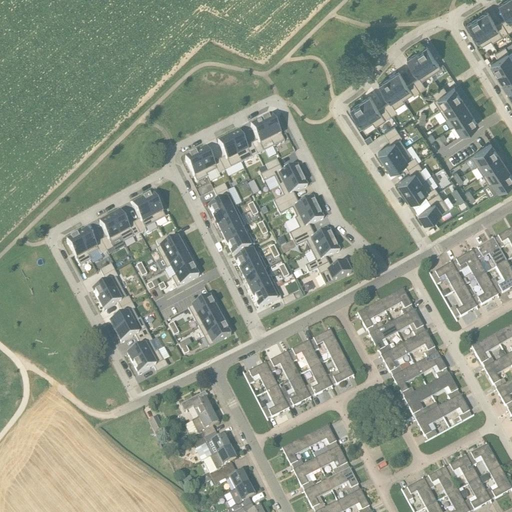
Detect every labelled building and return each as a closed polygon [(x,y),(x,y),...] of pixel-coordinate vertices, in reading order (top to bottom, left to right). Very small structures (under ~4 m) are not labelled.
[(511,6),(508,0),(507,0),(498,6),(507,19),(501,23),(508,33),(511,30),(511,6)] [(487,12),(477,19),(491,41),(492,43),(508,33),(501,23),(496,26),(487,12)] [(477,19),(467,25),(481,47),(491,41),(477,19)] [(426,47),(416,53),(429,73),(439,67),(426,47)] [(507,53),(508,53),(505,47),(494,54),(498,59),(507,53)] [(416,53),(406,60),(418,78),(413,82),(420,92),(425,89),(419,80),(429,73),(416,53)] [(498,59),(490,64),(496,74),(511,64),(511,60),(507,53),(498,59)] [(511,64),(496,74),(502,83),(511,76),(511,64)] [(398,72),(389,79),(403,101),(413,94),(414,96),(420,92),(413,82),(407,86),(398,72)] [(511,76),(502,83),(507,92),(511,89),(511,76)] [(389,79),(379,85),(390,102),(384,106),(391,117),(397,113),(394,109),(404,103),(403,101),(389,79)] [(433,94),(436,99),(447,93),(443,87),(433,94)] [(436,99),(434,101),(440,111),(460,97),(454,88),(447,93),(436,99)] [(370,97),(360,103),(373,123),(375,127),(391,117),(384,106),(378,110),(370,97)] [(460,97),(440,111),(446,120),(449,117),(466,106),(460,97)] [(360,103),(350,110),(363,130),(373,123),(360,103)] [(466,106),(449,117),(455,126),(472,115),(466,106)] [(472,115),(455,126),(461,136),(478,125),(472,115)] [(272,118),(261,123),(272,144),(274,148),(284,143),(272,118)] [(261,123),(251,128),(258,142),(252,145),(257,156),(263,153),(261,149),(272,144),(261,123)] [(394,127),(384,134),(387,139),(398,132),(394,127)] [(218,137),(220,141),(234,134),(232,130),(218,137)] [(391,145),(378,153),(384,163),(406,149),(400,139),(401,138),(398,132),(387,139),(391,145)] [(239,134),(229,139),(241,164),(257,156),(252,145),(246,148),(239,134)] [(229,139),(218,145),(225,158),(219,161),(225,172),(241,164),(229,139)] [(491,144),(474,155),(480,164),(497,153),(491,144)] [(406,149),(384,163),(391,173),(404,164),(407,170),(418,163),(414,157),(413,159),(406,149)] [(206,150),(196,156),(206,176),(217,171),(219,175),(225,172),(219,161),(213,164),(206,150)] [(497,153),(480,164),(486,173),(503,162),(497,153)] [(196,156),(185,161),(196,183),(207,178),(206,176),(196,156)] [(277,161),(265,167),(268,173),(280,167),(277,161)] [(486,173),(483,176),(489,185),(492,183),(509,171),(503,162),(486,173)] [(411,175),(398,184),(404,194),(426,179),(419,169),(421,168),(418,163),(407,170),(411,175)] [(268,173),(260,177),(263,183),(276,176),(281,187),(302,177),(297,166),(283,173),(280,167),(268,173)] [(511,175),(509,171),(492,183),(498,192),(511,182),(511,175)] [(287,197),(274,204),(276,210),(296,200),(293,194),(307,187),(302,177),(281,187),(287,197)] [(426,179),(404,194),(411,204),(424,195),(427,200),(438,193),(435,188),(432,189),(426,179)] [(249,183),(254,195),(260,192),(255,181),(249,183)] [(200,189),(202,195),(214,191),(212,185),(200,189)] [(224,186),(213,192),(216,197),(227,192),(224,186)] [(453,190),(459,201),(464,198),(458,187),(453,190)] [(219,203),(208,208),(213,219),(235,208),(227,192),(216,197),(219,203)] [(431,205),(418,214),(424,224),(448,209),(438,193),(427,200),(431,205)] [(153,195),(143,201),(154,222),(164,216),(153,195)] [(296,200),(276,210),(279,215),(292,209),(297,219),(318,209),(313,198),(299,205),(296,200)] [(143,201),(132,207),(140,221),(134,224),(140,235),(146,232),(143,227),(154,222),(143,201)] [(235,208),(213,219),(218,228),(240,217),(235,208)] [(303,230),(290,236),(293,242),(312,232),(309,227),(323,220),(318,209),(297,219),(303,230)] [(120,213),(110,219),(121,240),(131,234),(134,238),(140,235),(134,224),(128,227),(120,213)] [(240,217),(218,228),(223,238),(240,229),(245,227),(240,217)] [(110,219),(99,225),(107,239),(101,242),(107,253),(113,250),(111,245),(121,240),(110,219)] [(498,238),(494,241),(499,250),(503,248),(502,244),(507,241),(511,248),(511,228),(497,237),(498,238)] [(240,229),(223,238),(228,247),(245,239),(240,229)] [(87,231),(77,237),(90,262),(107,253),(101,242),(95,245),(87,231)] [(312,232),(293,242),(295,247),(308,241),(313,252),(334,241),(329,231),(315,238),(312,232)] [(77,237),(66,242),(80,267),(90,262),(77,237)] [(245,239),(228,247),(233,258),(255,247),(250,237),(245,239)] [(170,243),(167,238),(156,244),(159,249),(170,243)] [(170,243),(159,249),(156,251),(161,260),(183,249),(177,239),(170,243)] [(477,250),(473,253),(478,262),(479,264),(484,262),(482,260),(489,256),(495,268),(506,262),(499,250),(494,241),(493,240),(476,249),(477,250)] [(319,262),(306,269),(309,275),(317,271),(328,265),(325,259),(340,252),(334,241),(313,252),(319,262)] [(183,249),(161,260),(166,270),(170,268),(188,258),(183,249)] [(252,252),(234,261),(239,271),(257,262),(252,252)] [(456,262),(452,265),(457,274),(467,268),(473,279),(484,273),(479,264),(478,262),(473,253),(472,252),(455,261),(456,262)] [(188,258),(170,268),(175,278),(193,268),(188,258)] [(257,262),(239,271),(244,281),(264,271),(266,270),(261,260),(257,262)] [(494,280),(490,282),(497,296),(502,293),(502,294),(511,288),(511,272),(506,262),(495,268),(503,280),(503,281),(505,284),(499,287),(497,284),(494,280)] [(328,265),(317,271),(320,276),(324,274),(330,285),(351,275),(345,264),(331,271),(328,265)] [(435,274),(430,277),(436,288),(441,285),(438,280),(445,277),(453,291),(463,285),(457,274),(452,265),(451,264),(435,273),(435,274)] [(111,267),(100,273),(103,278),(114,272),(111,267)] [(193,268),(175,278),(171,279),(177,289),(198,278),(193,268)] [(264,271),(244,281),(249,290),(268,281),(264,271)] [(106,284),(92,291),(98,302),(119,291),(113,280),(117,278),(114,272),(103,278),(106,284)] [(471,291),(468,293),(476,308),(481,305),(481,306),(498,297),(497,296),(490,282),(484,273),(473,279),(484,296),(477,300),(471,291)] [(268,281),(249,290),(254,300),(276,289),(271,279),(268,281)] [(453,309),(450,311),(455,320),(460,317),(460,318),(477,309),(476,308),(468,293),(463,285),(453,291),(462,308),(455,312),(453,309)] [(276,289),(254,300),(259,310),(281,299),(276,289)] [(402,290),(379,302),(385,313),(401,305),(404,310),(401,312),(403,317),(413,312),(411,307),(402,290)] [(119,291),(98,302),(104,312),(118,305),(121,310),(132,304),(129,299),(124,301),(119,291)] [(293,296),(281,302),(284,308),(296,302),(293,296)] [(210,298),(192,308),(197,318),(215,308),(210,298)] [(379,302),(357,314),(366,331),(367,331),(369,335),(383,328),(381,323),(373,327),(370,322),(385,313),(379,302)] [(124,316),(110,323),(115,334),(136,323),(130,312),(135,310),(132,304),(121,310),(124,316)] [(215,308),(197,318),(202,327),(220,317),(215,308)] [(403,317),(390,324),(396,335),(409,328),(415,338),(424,333),(422,329),(423,328),(414,311),(413,312),(403,317)] [(220,317),(202,327),(208,337),(226,327),(220,317)] [(136,323),(115,334),(121,344),(135,337),(138,342),(149,336),(146,331),(142,333),(136,323)] [(369,335),(368,336),(378,353),(378,352),(381,357),(390,351),(388,347),(385,349),(381,343),(396,335),(390,324),(383,328),(369,335)] [(511,324),(493,336),(499,347),(511,339),(511,324)] [(226,327),(208,337),(213,346),(231,337),(226,327)] [(313,341),(309,343),(316,356),(320,354),(317,347),(323,344),(332,362),(342,356),(342,355),(330,331),(313,340),(313,341)] [(415,338),(403,345),(408,356),(424,347),(427,353),(424,355),(426,359),(436,354),(433,350),(434,349),(425,333),(424,333),(415,338)] [(141,348),(127,356),(133,366),(154,355),(148,344),(152,342),(149,336),(138,342),(141,348)] [(484,368),(494,363),(491,359),(488,361),(484,355),(499,347),(493,336),(472,348),(481,365),(482,364),(484,368)] [(292,352),(287,354),(292,364),(297,361),(295,358),(301,355),(310,372),(321,366),(316,356),(309,343),(308,342),(291,351),(292,352)] [(381,357),(380,357),(389,374),(390,373),(392,377),(402,372),(400,368),(396,370),(393,364),(408,356),(403,345),(390,351),(381,357)] [(270,363),(266,365),(271,375),(275,372),(274,369),(280,366),(288,382),(299,376),(292,364),(287,354),(287,353),(270,362),(270,363)] [(426,359),(414,366),(420,377),(436,368),(439,374),(435,376),(438,380),(447,375),(445,371),(446,371),(437,354),(436,354),(426,359)] [(154,355),(133,366),(138,376),(153,368),(156,374),(168,368),(164,362),(159,365),(154,355)] [(330,374),(326,377),(331,387),(336,385),(336,386),(353,377),(342,356),(332,362),(337,371),(339,375),(332,378),(330,374)] [(496,389),(506,384),(503,380),(500,382),(496,376),(511,367),(506,356),(494,363),(484,368),(484,369),(493,386),(494,385),(496,389)] [(249,374),(244,376),(249,386),(254,383),(252,380),(258,377),(266,392),(277,386),(271,375),(266,365),(265,364),(248,373),(249,374)] [(309,385),(305,388),(310,398),(314,396),(315,397),(332,388),(331,387),(326,377),(321,366),(310,372),(317,387),(311,390),(309,385)] [(392,377),(391,378),(401,395),(402,394),(404,399),(414,394),(411,389),(408,391),(404,385),(420,377),(414,366),(402,372),(392,377)] [(438,380),(426,387),(432,398),(447,389),(451,395),(447,397),(449,402),(459,396),(457,392),(458,392),(449,375),(447,375),(438,380)] [(282,388),(279,390),(288,409),(293,407),(293,408),(310,399),(310,398),(305,388),(299,376),(288,382),(294,393),(287,396),(282,388)] [(508,410),(511,408),(511,402),(508,397),(511,394),(511,380),(506,384),(496,389),(495,390),(505,407),(506,406),(508,410)] [(266,408),(262,411),(266,420),(267,420),(271,418),(272,419),(289,410),(288,409),(279,390),(277,386),(266,392),(274,408),(268,412),(266,408)] [(404,399),(403,399),(412,416),(413,416),(416,420),(437,409),(434,404),(423,410),(420,404),(432,398),(426,387),(414,394),(404,399)] [(449,402),(438,408),(444,419),(459,410),(462,416),(459,418),(453,421),(456,426),(461,423),(471,418),(468,413),(469,413),(460,396),(459,396),(449,402)] [(199,419),(212,412),(206,401),(199,404),(196,397),(181,405),(185,412),(193,408),(199,419)] [(416,420),(415,421),(424,437),(425,437),(427,442),(437,436),(434,432),(431,434),(428,427),(444,419),(438,408),(437,409),(416,420)] [(194,444),(216,433),(213,426),(218,424),(212,412),(199,419),(195,421),(192,423),(198,435),(192,439),(194,444)] [(158,431),(163,429),(157,417),(149,421),(158,439),(162,438),(158,431)] [(305,437),(311,448),(326,440),(329,446),(326,448),(328,452),(338,447),(336,443),(337,442),(328,425),(305,437)] [(216,455),(230,447),(224,436),(219,439),(216,433),(194,444),(197,449),(195,450),(201,462),(216,455)] [(294,470),(303,465),(301,460),(297,462),(294,456),(311,448),(305,437),(282,448),(291,466),(291,465),(294,470)] [(489,474),(500,468),(488,445),(471,454),(471,455),(467,457),(472,467),(477,464),(475,461),(481,458),(489,474)] [(213,479),(234,468),(231,462),(236,460),(230,447),(216,455),(223,466),(219,468),(220,469),(210,473),(213,479)] [(335,476),(349,469),(347,464),(348,464),(339,447),(338,447),(328,452),(315,459),(321,469),(333,463),(336,469),(332,470),(335,476)] [(468,485),(479,479),(472,467),(467,457),(466,456),(449,465),(450,466),(446,469),(451,478),(455,476),(454,472),(459,469),(468,485)] [(305,491),(314,486),(312,482),(308,483),(305,478),(321,469),(315,459),(303,465),(294,470),(293,470),(301,487),(302,487),(305,491)] [(234,468),(213,479),(213,481),(209,483),(211,487),(215,485),(225,480),(226,481),(229,480),(235,491),(248,484),(243,472),(237,475),(234,468)] [(447,496),(457,490),(451,478),(446,469),(445,468),(428,477),(429,478),(424,480),(430,490),(434,487),(432,484),(438,481),(447,496)] [(485,491),(491,501),(495,498),(495,499),(511,490),(511,489),(500,468),(489,474),(498,489),(492,492),(490,488),(485,491)] [(326,480),(332,491),(348,483),(351,489),(348,491),(348,492),(346,493),(348,496),(360,491),(358,486),(350,469),(349,469),(335,476),(326,480)] [(426,508),(436,502),(430,490),(424,480),(424,479),(407,489),(408,489),(403,492),(408,502),(413,499),(411,496),(417,492),(426,508)] [(491,502),(491,501),(485,491),(479,479),(468,485),(477,500),(471,503),(469,500),(464,503),(469,511),(474,510),(474,511),(491,502)] [(315,511),(317,511),(325,508),(320,497),(332,491),(326,480),(314,486),(305,491),(304,492),(312,509),(313,508),(315,511)] [(228,511),(237,511),(252,505),(249,498),(254,496),(248,484),(235,491),(240,502),(237,504),(238,505),(228,510),(228,511)] [(337,502),(342,511),(344,511),(359,504),(362,510),(358,511),(370,511),(368,508),(369,507),(361,490),(360,491),(348,496),(337,502)] [(469,511),(464,503),(457,490),(447,496),(455,511),(447,511),(446,511),(469,511)] [(342,511),(337,502),(325,508),(317,511),(342,511)] [(441,511),(436,502),(426,508),(427,511),(441,511)]
